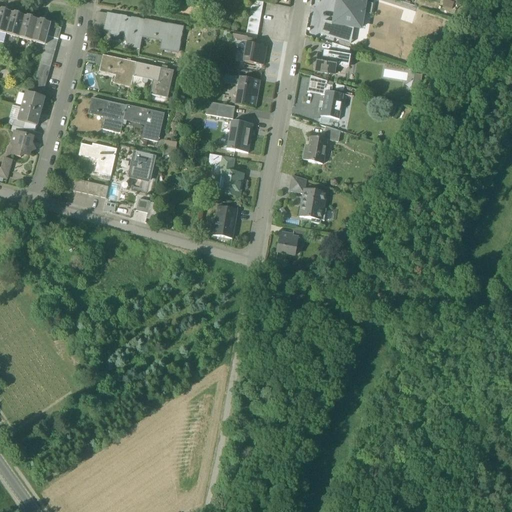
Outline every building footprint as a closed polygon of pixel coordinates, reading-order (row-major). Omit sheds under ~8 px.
[(349,1),(345,0),(337,0),(337,2),(333,24),(353,28),(360,29),(365,4),(349,1)] [(12,14),(0,10),(0,33),(6,35),(12,14)] [(25,18),(12,14),(6,35),(19,39),(25,18)] [(145,22),(108,15),(105,30),(119,33),(122,32),(126,33),(130,48),(140,49),(142,36),(145,22)] [(25,18),(19,39),(32,42),(38,21),(25,18)] [(51,25),(38,21),(32,42),(45,46),(46,43),(48,37),(51,26),(51,25)] [(182,29),(145,22),(142,36),(163,40),(161,50),(178,54),(182,29)] [(333,24),(322,22),(320,34),(350,44),(353,28),(333,24)] [(61,29),(51,26),(48,37),(58,40),(61,29)] [(248,35),(233,32),(232,38),(246,41),(247,41),(248,35)] [(256,37),(248,35),(247,41),(246,41),(246,44),(255,45),(256,37)] [(58,40),(48,37),(46,43),(57,46),(58,40)] [(57,46),(46,43),(45,46),(45,48),(55,51),(57,46)] [(246,44),(245,43),(242,62),(262,66),(266,47),(255,45),(246,44)] [(350,50),(332,45),(331,53),(348,57),(350,50)] [(55,51),(45,48),(43,54),(54,57),(55,51)] [(331,53),(324,52),(323,55),(318,55),(315,72),(325,73),(325,74),(328,75),(328,74),(335,75),(336,67),(348,69),(350,57),(348,57),(331,53)] [(54,57),(43,54),(42,59),(52,62),(54,57)] [(136,64),(104,56),(101,68),(117,72),(114,85),(131,89),(133,77),(136,64)] [(52,62),(42,59),(40,64),(51,67),(52,62)] [(51,67),(40,64),(39,70),(49,73),(51,67)] [(173,72),(136,64),(133,77),(143,79),(144,85),(149,81),(153,82),(150,96),(167,100),(173,72)] [(49,73),(39,70),(37,75),(48,78),(49,73)] [(48,78),(37,75),(36,81),(46,84),(48,78)] [(226,75),(225,83),(236,85),(237,77),(226,75)] [(327,82),(310,77),(307,93),(324,96),(325,92),(331,93),(332,87),(327,86),(327,82)] [(260,83),(240,79),(235,106),(255,110),(260,83)] [(46,84),(36,81),(34,86),(45,89),(46,84)] [(45,89),(34,86),(33,91),(43,94),(45,89)] [(331,93),(325,92),(324,96),(320,117),(339,121),(344,95),(331,93)] [(32,95),(26,93),(21,109),(41,114),(45,99),(42,98),(32,95)] [(126,107),(92,99),(90,111),(107,114),(103,131),(120,135),(124,118),(126,107)] [(235,109),(220,106),(219,112),(234,115),(235,109)] [(163,116),(126,107),(124,118),(132,120),(131,122),(149,127),(146,140),(157,142),(163,116)] [(41,114),(21,109),(18,122),(26,124),(37,127),(41,114)] [(234,115),(219,112),(218,118),(233,120),(234,115)] [(18,122),(14,121),(13,127),(24,130),(26,124),(18,122)] [(252,126),(233,123),(231,134),(234,135),(231,152),(235,152),(236,152),(247,154),(252,126)] [(24,130),(13,127),(11,132),(15,133),(23,135),(24,130)] [(339,133),(325,128),(323,140),(326,140),(326,141),(337,143),(339,133)] [(23,135),(15,133),(12,144),(14,148),(12,156),(21,158),(21,155),(29,157),(30,152),(34,150),(31,145),(32,141),(30,141),(31,138),(23,135)] [(323,140),(311,138),(308,151),(304,151),(302,160),(311,161),(311,164),(321,166),(326,141),(326,140),(323,140)] [(117,150),(93,145),(92,147),(81,145),(79,156),(102,161),(100,174),(111,177),(117,150)] [(154,159),(135,154),(129,178),(148,182),(154,159)] [(12,162),(4,159),(1,170),(9,172),(12,162)] [(233,167),(222,165),(220,172),(232,174),(233,167)] [(1,170),(0,169),(0,177),(7,180),(9,172),(1,170)] [(232,174),(220,172),(219,177),(227,178),(224,194),(240,197),(244,176),(232,174)] [(306,181),(292,177),(289,193),(303,195),(304,190),(305,190),(306,181)] [(78,181),(68,179),(65,190),(75,193),(78,181)] [(84,182),(78,181),(75,193),(81,194),(84,182)] [(90,184),(84,182),(81,194),(87,195),(90,184)] [(108,197),(116,199),(119,184),(111,183),(108,197)] [(96,185),(90,184),(87,195),(93,197),(96,185)] [(102,186),(96,185),(93,197),(100,198),(102,186)] [(108,188),(102,186),(100,198),(106,199),(108,188)] [(305,190),(304,190),(303,195),(299,218),(311,220),(311,223),(320,225),(321,222),(324,222),(326,211),(323,210),(326,194),(305,190)] [(150,203),(139,201),(136,212),(148,215),(150,203)] [(105,212),(115,213),(116,204),(106,203),(105,212)] [(237,212),(217,208),(216,216),(236,219),(237,212)] [(236,219),(216,216),(212,237),(232,240),(236,219)] [(306,233),(294,230),(292,237),(298,238),(298,239),(304,241),(306,233)] [(292,237),(279,235),(278,244),(279,245),(277,254),(284,255),(284,253),(295,255),(298,239),(298,238),(292,237)]
